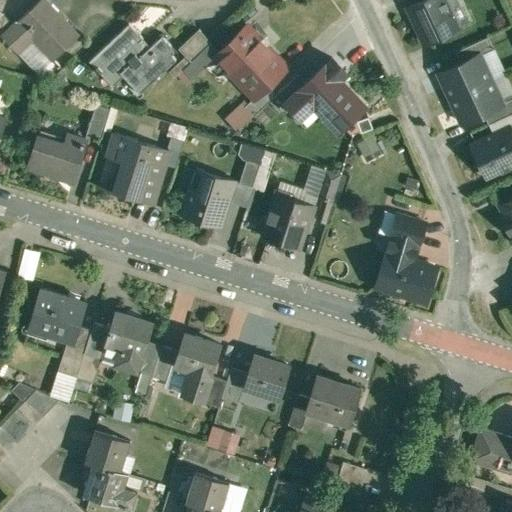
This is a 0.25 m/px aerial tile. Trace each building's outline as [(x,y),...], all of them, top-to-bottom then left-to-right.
[(39,0),(15,24),(2,36),(3,37),(17,52),(33,37),(54,59),(79,35),(44,0),(39,0)] [(423,0),(409,7),(426,42),(459,27),(446,0),(423,0)] [(0,14),(0,39),(3,37),(2,36),(15,24),(3,12),(0,14)] [(142,40),(129,25),(89,61),(99,72),(104,67),(113,77),(119,72),(138,94),(175,60),(166,50),(170,47),(160,36),(144,50),(138,43),(142,40)] [(246,25),(213,56),(215,57),(216,56),(233,73),(228,77),(232,81),(234,79),(252,98),(253,99),(267,85),(286,67),(266,46),(265,47),(247,27),(247,26),(246,25)] [(198,30),(177,49),(190,62),(210,43),(198,30)] [(489,36),(456,51),(461,62),(480,53),(481,55),(495,48),(489,36)] [(461,62),(440,72),(451,97),(492,78),(481,55),(480,53),(461,62)] [(364,105),(325,65),(306,83),(287,101),(287,102),(301,116),(313,104),(338,130),(364,105)] [(276,95),(275,96),(284,105),(287,102),(287,101),(306,83),(298,74),(276,95)] [(492,78),(451,97),(463,122),(484,112),(503,104),(503,102),(492,78)] [(267,85),(253,99),(252,98),(244,106),(253,116),(275,96),(276,95),(267,85)] [(511,98),(503,102),(503,104),(484,112),(490,124),(511,113),(511,98)] [(220,116),(233,130),(250,115),(237,101),(220,116)] [(110,108),(96,104),(87,134),(101,138),(110,108)] [(369,115),(357,119),(362,131),(373,127),(369,115)] [(511,128),(511,127),(473,145),(487,175),(511,163),(511,128)] [(66,144),(40,135),(30,165),(73,180),(87,139),(70,134),(66,144)] [(167,150),(115,134),(108,158),(119,161),(110,189),(100,185),(100,187),(152,203),(164,164),(168,150),(167,150)] [(363,161),(380,152),(370,134),(354,142),(363,161)] [(183,141),(170,137),(167,150),(168,150),(164,164),(176,167),(183,141)] [(260,164),(247,160),(240,183),(253,187),(260,164)] [(203,171),(197,188),(192,186),(183,213),(221,225),(225,211),(223,210),(233,179),(198,168),(197,169),(203,171)] [(341,173),(325,168),(317,196),(332,201),(341,173)] [(291,204),(275,199),(263,237),(299,248),(308,220),(310,220),(315,205),(293,198),(291,204)] [(511,198),(502,204),(508,217),(505,218),(511,232),(511,231),(511,198)] [(399,214),(390,211),(383,234),(392,237),(399,214)] [(426,222),(399,214),(392,237),(419,245),(426,222)] [(419,245),(392,237),(387,252),(414,260),(419,245)] [(19,247),(14,275),(32,278),(37,250),(19,247)] [(414,260),(387,252),(377,286),(427,302),(437,268),(414,260)] [(86,301),(41,287),(29,326),(68,338),(74,340),(79,325),(86,301)] [(153,322),(117,310),(111,327),(106,325),(97,356),(102,357),(102,358),(105,348),(121,353),(118,362),(138,368),(147,340),(153,322)] [(106,325),(94,321),(92,329),(85,352),(97,356),(106,325)] [(74,340),(68,338),(63,354),(82,360),(85,352),(92,329),(79,325),(74,340)] [(221,344),(185,332),(179,350),(175,364),(191,369),(184,392),(204,398),(205,399),(212,375),(211,374),(221,344)] [(162,345),(147,340),(138,368),(142,370),(141,372),(153,375),(162,345)] [(162,345),(153,375),(169,381),(175,364),(179,350),(162,345)] [(82,360),(77,376),(94,382),(102,357),(97,356),(85,352),(82,360)] [(291,366),(255,354),(249,372),(245,385),(281,397),(291,366)] [(249,372),(232,366),(227,380),(222,396),(240,401),(245,385),(249,372)] [(361,388),(318,374),(310,397),(306,409),(307,410),(349,423),(361,388)] [(227,380),(212,375),(205,399),(204,398),(203,401),(219,406),(222,396),(227,380)] [(58,399),(36,389),(26,398),(43,414),(58,399)] [(298,393),(289,424),(302,429),(307,410),(306,409),(310,397),(298,393)] [(43,414),(26,398),(18,407),(34,423),(43,414)] [(34,423),(18,407),(9,416),(26,432),(34,423)] [(26,432),(9,416),(0,425),(17,442),(26,432)] [(17,442),(0,425),(0,442),(8,450),(17,442)] [(203,444),(232,453),(238,433),(209,425),(203,444)] [(506,434),(480,426),(469,460),(495,468),(506,434)] [(129,440),(94,429),(85,458),(93,461),(120,469),(129,440)] [(511,435),(506,434),(495,468),(511,473),(511,435)] [(0,459),(8,450),(0,442),(0,459)] [(368,468),(344,460),(336,486),(359,494),(368,468)] [(120,469),(93,461),(83,492),(132,507),(137,489),(124,485),(128,472),(120,469)] [(230,481),(196,470),(186,500),(194,502),(221,510),(230,481)] [(166,494),(168,484),(142,479),(140,489),(166,494)] [(304,498),(300,511),(343,511),(344,511),(304,498)] [(511,511),(511,500),(506,499),(502,511),(511,511)] [(225,511),(221,510),(194,502),(190,511),(225,511)]
